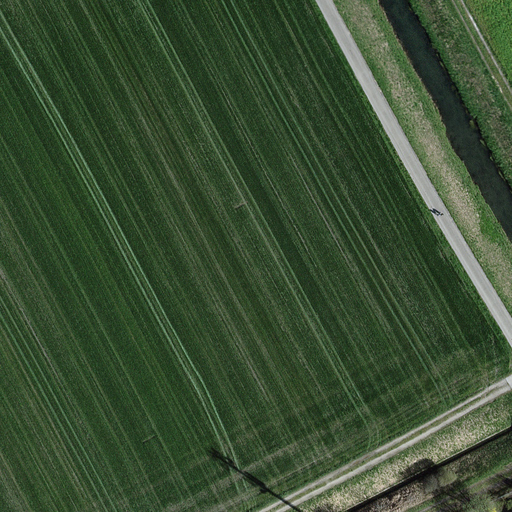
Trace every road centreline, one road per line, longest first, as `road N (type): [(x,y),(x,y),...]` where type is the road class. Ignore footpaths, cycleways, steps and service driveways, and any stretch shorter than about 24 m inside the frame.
road 1 (unclassified): [(324,0),(511,334)]
road 2 (track): [(511,386),(269,511)]
